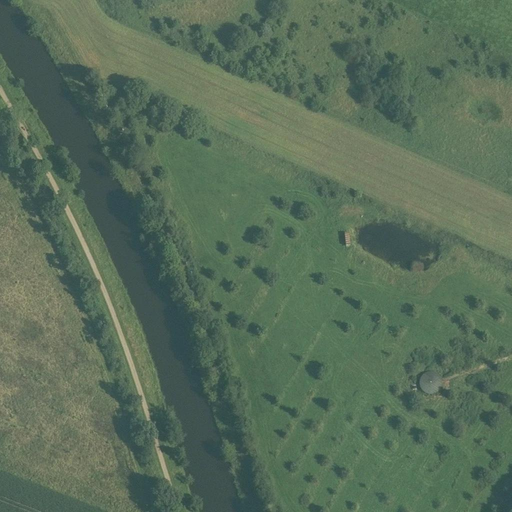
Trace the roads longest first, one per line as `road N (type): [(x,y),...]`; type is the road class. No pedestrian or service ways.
road 1 (track): [(183,511),(101,268),(0,86)]
road 2 (track): [(0,144),(93,321),(155,511)]
